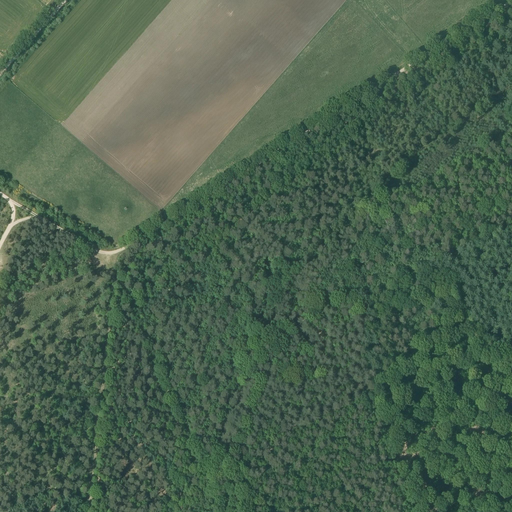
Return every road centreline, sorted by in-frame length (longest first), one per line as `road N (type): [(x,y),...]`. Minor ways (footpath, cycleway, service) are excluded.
road 1 (track): [(511,1),(108,261)]
road 2 (track): [(227,511),(225,490),(251,447),(375,396),(452,308),(451,258),(511,233)]
road 3 (track): [(116,269),(88,511)]
road 4 (track): [(509,511),(439,330)]
